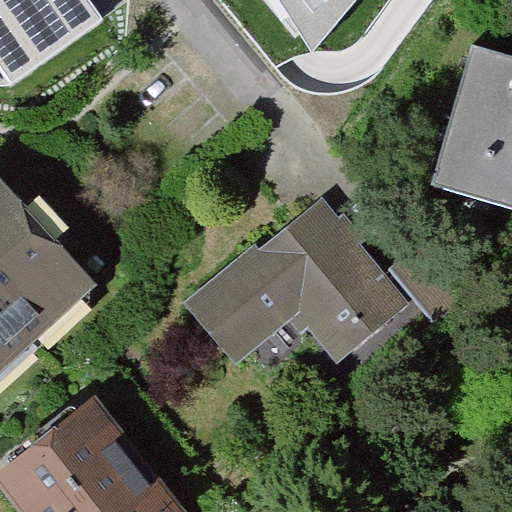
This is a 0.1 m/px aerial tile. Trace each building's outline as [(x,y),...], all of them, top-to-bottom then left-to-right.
[(89,0),(0,0),(0,85),(15,85),(106,22),(89,0)] [(280,0),(312,49),(353,0),(280,0)] [(511,62),(477,52),(439,193),(511,212),(511,62)] [(0,193),(0,392),(99,303),(0,193)] [(320,197),(191,305),(246,371),(304,322),(352,380),(425,319),(436,332),(467,307),(422,253),(389,280),(320,197)] [(99,392),(1,476),(31,511),(227,511),(190,468),(175,481),(99,392)]
